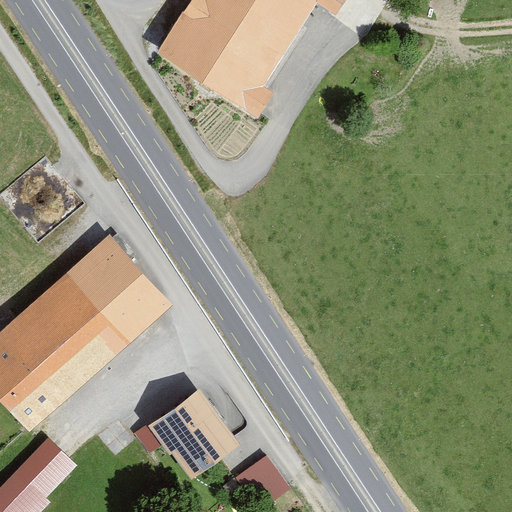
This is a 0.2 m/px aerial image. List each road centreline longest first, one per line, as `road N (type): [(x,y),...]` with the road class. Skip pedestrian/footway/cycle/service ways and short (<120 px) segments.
road 1 (secondary): [(371,511),(38,0)]
road 2 (track): [(356,0),(420,25),(511,26)]
